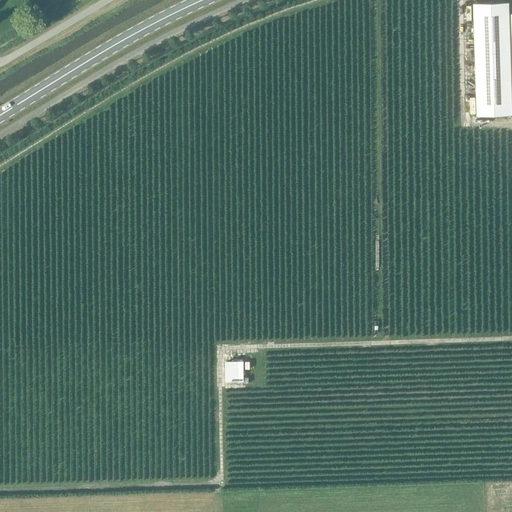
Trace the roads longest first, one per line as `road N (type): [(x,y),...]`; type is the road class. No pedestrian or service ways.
road 1 (secondary): [(0,115),(205,0)]
road 2 (unclassified): [(0,63),(107,0)]
